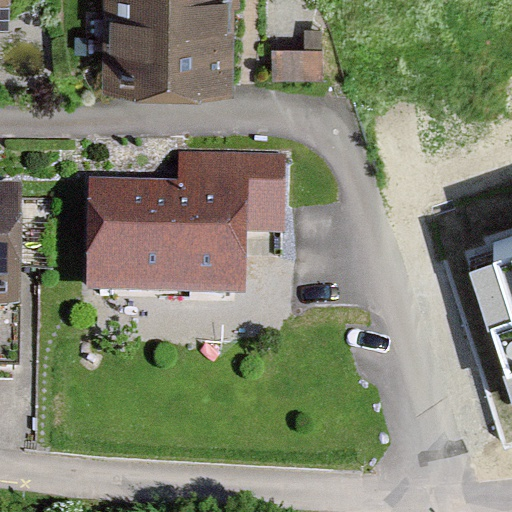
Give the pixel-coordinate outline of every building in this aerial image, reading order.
[(0,0),(0,24),(8,25),(8,0),(0,0)] [(231,0),(104,0),(104,82),(232,82),(231,0)] [(323,50),(274,48),(273,77),(322,78),(323,50)] [(280,161),(175,162),(175,193),(92,193),(92,309),(250,309),(250,240),(280,239),(280,161)] [(0,199),(0,318),(12,320),(18,200),(0,199)] [(511,389),(511,245),(468,259),(509,390),(511,389)]
